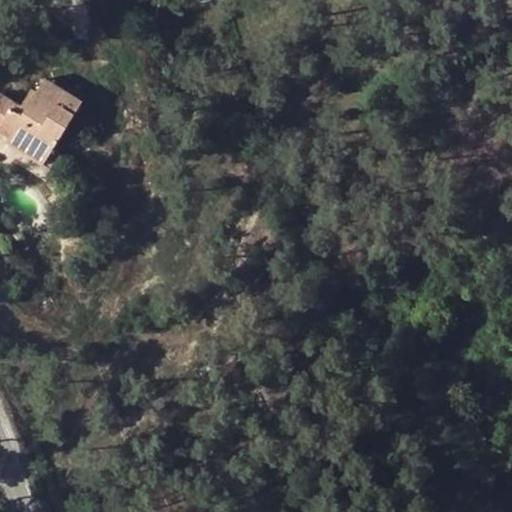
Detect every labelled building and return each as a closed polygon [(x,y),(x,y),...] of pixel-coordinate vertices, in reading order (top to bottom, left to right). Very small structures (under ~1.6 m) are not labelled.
[(43,77),(40,82),(60,95),(62,89),(43,77)] [(0,94),(0,126),(9,112),(19,118),(26,122),(18,136),(30,143),(23,155),(42,167),(82,102),(62,89),(60,95),(40,82),(35,91),(29,88),(19,105),(0,94)] [(4,143),(23,155),(30,143),(18,136),(26,122),(19,118),(4,143)] [(261,382),(265,389),(278,382),(274,374),(261,382)] [(291,404),(278,382),(265,389),(279,412),(291,404)]
